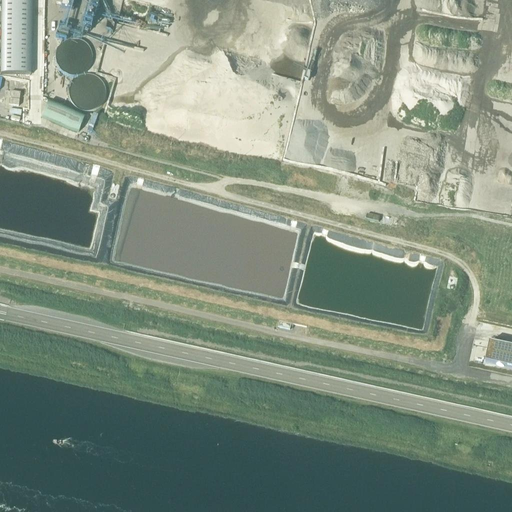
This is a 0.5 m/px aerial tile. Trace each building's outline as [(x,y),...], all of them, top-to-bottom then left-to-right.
[(1,0),(0,62),(0,74),(30,74),(31,0),(1,0)] [(383,80),(360,76),(349,133),(371,137),(383,80)] [(9,100),(8,106),(18,107),(19,101),(20,95),(10,94),(9,100)] [(44,106),(38,121),(76,135),(81,120),(44,106)] [(97,120),(92,118),(87,131),(92,133),(97,120)] [(382,169),(384,158),(377,157),(376,169),(382,169)] [(330,184),(342,188),(348,165),(337,161),(330,184)] [(331,166),(320,162),(315,180),(326,183),(331,166)] [(108,198),(116,200),(118,192),(110,191),(108,198)] [(448,290),(456,290),(456,282),(448,282),(448,290)] [(511,347),(490,343),(485,363),(511,368),(511,347)]
